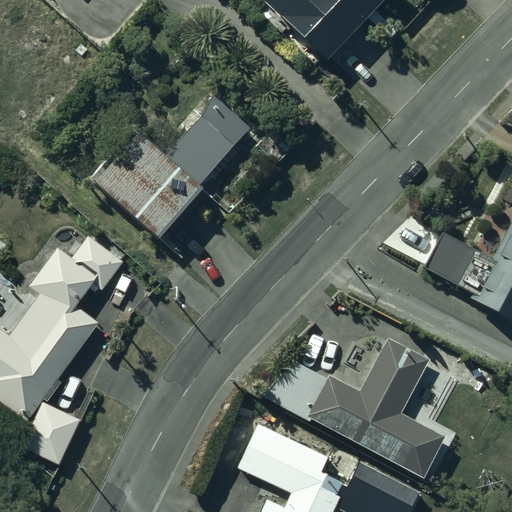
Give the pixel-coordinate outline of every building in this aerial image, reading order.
[(328,67),(390,0),(275,0),(266,10),(328,67)] [(137,149),(95,197),(156,250),(198,203),(137,149)] [(511,332),(511,223),(492,264),(438,238),(418,279),(471,306),(469,311),(511,332)] [(94,335),(74,321),(93,294),(102,300),(122,272),(87,247),(70,270),(55,260),(29,297),(42,306),(12,347),(0,338),(0,410),(27,430),(94,335)] [(328,382),(306,424),(436,493),(458,451),(399,420),(427,368),(385,346),(357,398),(328,382)] [(78,429),(41,414),(22,458),(60,473),(78,429)] [(416,511),(421,503),(357,472),(347,493),(319,479),(327,464),(259,432),(238,475),(292,501),(286,511),(278,511),(266,506),(263,511),(416,511)]
